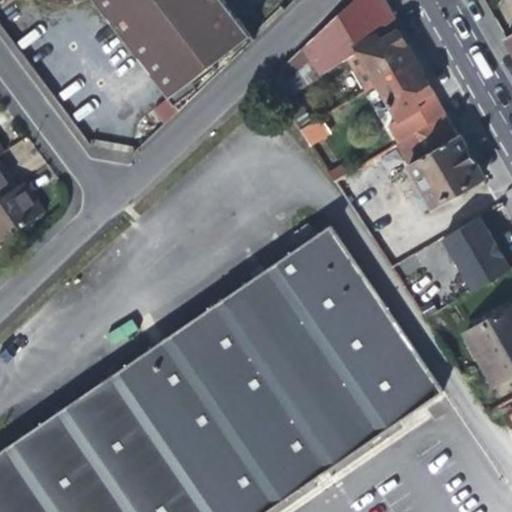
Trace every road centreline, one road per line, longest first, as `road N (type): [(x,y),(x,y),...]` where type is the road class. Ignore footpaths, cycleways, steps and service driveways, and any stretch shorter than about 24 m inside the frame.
road 1 (residential): [(102,198),(312,0)]
road 2 (residential): [(102,198),(0,64)]
road 3 (secondary): [(511,138),(432,0)]
road 4 (residential): [(0,297),(102,198)]
